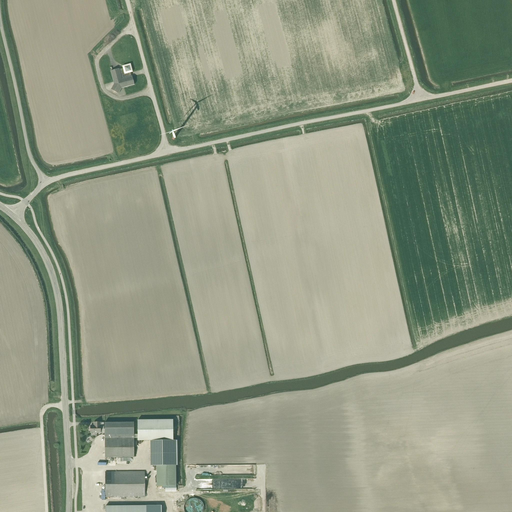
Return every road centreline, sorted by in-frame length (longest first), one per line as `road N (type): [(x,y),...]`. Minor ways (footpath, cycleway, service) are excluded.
road 1 (secondary): [(68,511),(58,300),(42,251),(13,215)]
road 2 (unclassified): [(13,215),(45,184),(29,154),(0,17)]
road 3 (track): [(46,511),(41,412),(80,402)]
